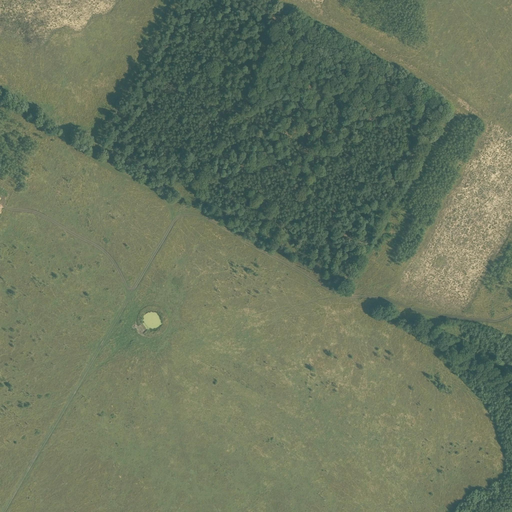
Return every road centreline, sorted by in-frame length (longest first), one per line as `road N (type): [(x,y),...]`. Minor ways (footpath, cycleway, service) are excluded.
road 1 (track): [(511,328),(334,292),(204,216),(183,213),(3,511)]
road 2 (track): [(173,221),(157,194),(0,105)]
road 3 (track): [(129,296),(100,248),(39,213),(4,206)]
